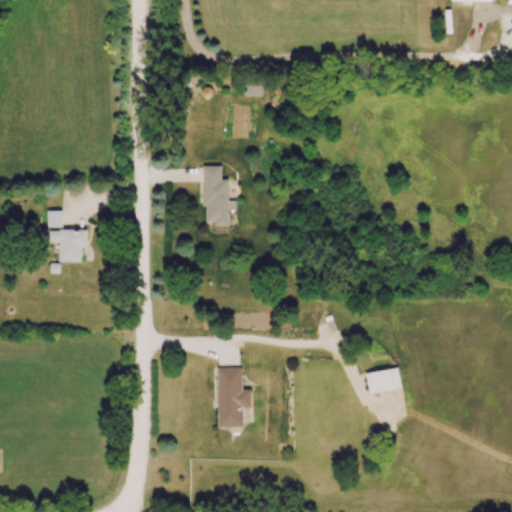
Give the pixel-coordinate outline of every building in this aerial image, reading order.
[(202,227),(226,227),(226,181),(219,181),(219,167),(202,167),(202,227)] [(46,212),(47,229),(61,229),(60,212),(46,212)] [(58,263),(85,263),(85,232),(47,232),(47,242),(58,242),(58,263)] [(214,370),(214,430),(239,430),(240,410),(248,410),(248,392),(239,392),(239,370),(214,370)] [(398,391),(395,370),(362,376),(366,396),(398,391)]
